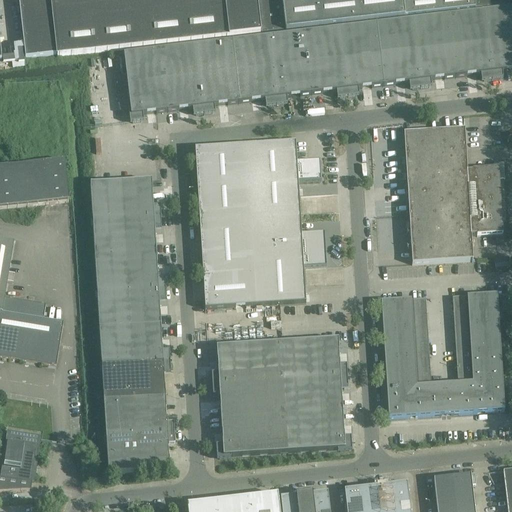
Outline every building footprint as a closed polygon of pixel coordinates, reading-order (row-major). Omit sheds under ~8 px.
[(51,0),(18,0),(25,60),(57,56),(57,58),(142,49),(136,0),(82,0),(52,3),(51,0)] [(136,0),(142,49),(260,35),(256,0),(136,0)] [(256,0),(260,35),(286,32),(282,0),(256,0)] [(282,0),(286,32),(410,18),(407,0),(282,0)] [(407,0),(410,18),(504,8),(503,0),(407,0)] [(511,10),(484,14),(492,81),(500,80),(499,74),(511,72),(511,10)] [(484,14),(449,18),(456,79),(483,76),(484,82),(492,81),(484,14)] [(449,18),(412,22),(420,90),(429,89),(428,82),(456,79),(449,18)] [(412,22),(376,27),(383,87),(411,84),(412,91),(420,90),(412,22)] [(376,27),(339,31),(348,98),(356,97),(355,91),(383,87),(376,27)] [(339,31),(304,35),(312,96),(339,93),(340,99),(348,98),(339,31)] [(304,35),(268,39),(276,107),(285,106),(284,99),(312,96),(304,35)] [(268,39),(225,44),(233,106),(267,101),(268,108),(276,107),(268,39)] [(225,44),(196,48),(204,116),(212,115),(212,108),(233,106),(225,44)] [(196,48),(158,52),(165,114),(195,110),(196,117),(204,116),(196,48)] [(158,52),(124,57),(131,118),(132,118),(133,124),(141,123),(140,117),(165,114),(158,52)] [(463,131),(403,135),(412,266),(471,262),(472,263),(471,237),(467,172),(464,125),(463,125),(463,131)] [(295,144),(195,150),(203,280),(205,311),(306,304),(304,289),(303,270),(326,269),(325,261),(326,261),(326,260),(325,260),(323,236),(301,237),(300,223),(298,185),(320,184),(319,164),(297,165),(297,164),(296,159),(295,144)] [(64,163),(0,169),(0,210),(44,206),(68,204),(65,164),(64,163)] [(472,172),(467,172),(471,237),(476,237),(503,236),(499,170),(472,171),(472,172)] [(151,183),(90,186),(93,223),(160,219),(160,211),(153,211),(151,183)] [(161,227),(160,219),(93,223),(95,259),(156,255),(154,227),(161,227)] [(0,312),(43,320),(45,307),(6,300),(4,300),(7,283),(8,275),(13,244),(0,241),(0,312)] [(156,255),(95,259),(97,294),(165,291),(164,282),(158,283),(156,255)] [(165,299),(165,291),(97,294),(99,331),(100,331),(161,328),(159,299),(165,299)] [(497,297),(452,300),(453,314),(498,311),(497,297)] [(425,301),(380,304),(381,318),(426,316),(425,301)] [(453,314),(454,330),(499,327),(498,311),(453,314)] [(0,357),(56,367),(64,323),(43,320),(0,312),(0,357)] [(381,318),(382,334),(427,331),(426,316),(381,318)] [(454,330),(455,345),(500,343),(499,327),(454,330)] [(161,328),(100,331),(102,368),(170,363),(169,355),(162,355),(161,328)] [(382,334),(383,349),(428,347),(427,331),(382,334)] [(338,341),(280,345),(282,381),(347,377),(346,369),(339,370),(338,341)] [(456,361),(501,358),(500,343),(455,345),(456,361)] [(212,377),(212,385),(282,381),(280,345),(217,349),(218,377),(212,377)] [(383,349),(385,365),(429,362),(428,347),(383,349)] [(456,361),(457,376),(502,374),(501,358),(456,361)] [(385,365),(386,381),(430,378),(429,362),(385,365)] [(170,363),(102,368),(104,403),(165,400),(163,372),(170,371),(170,363)] [(457,376),(458,385),(458,392),(481,391),(503,389),(502,374),(457,376)] [(347,385),(347,377),(282,381),(284,418),(342,414),(340,386),(347,385)] [(387,396),(412,395),(431,394),(431,387),(430,378),(386,381),(387,396)] [(284,418),(282,381),(212,385),(213,394),(220,394),(221,422),(284,418)] [(458,385),(446,386),(447,416),(473,415),(483,414),(481,391),(458,392),(458,385)] [(412,395),(413,418),(447,416),(446,386),(431,387),(431,394),(412,395)] [(503,389),(481,391),(483,414),(504,413),(503,389)] [(412,395),(387,396),(388,420),(413,418),(412,395)] [(165,400),(104,403),(106,440),(174,436),(173,427),(167,427),(165,400)] [(342,414),(284,418),(286,456),(349,452),(349,449),(351,449),(351,441),(344,441),(342,414)] [(284,418),(221,422),(223,449),(216,449),(217,458),(219,458),(220,460),(286,456),(284,418)] [(8,435),(2,476),(0,475),(0,491),(29,490),(30,481),(33,482),(39,439),(8,435)] [(108,476),(170,472),(168,444),(174,443),(174,436),(106,440),(108,476)] [(511,511),(511,472),(503,473),(507,511),(511,511)] [(434,481),(437,511),(474,511),(470,477),(434,481)] [(410,511),(407,484),(344,492),(346,511),(410,511)] [(280,496),(278,496),(279,511),(329,511),(328,494),(317,495),(312,495),(307,496),(296,497),(285,499),(280,499),(280,496)] [(279,511),(278,496),(248,499),(249,511),(279,511)] [(249,511),(248,499),(218,503),(218,511),(249,511)] [(187,511),(218,511),(218,503),(187,506),(187,511)]
